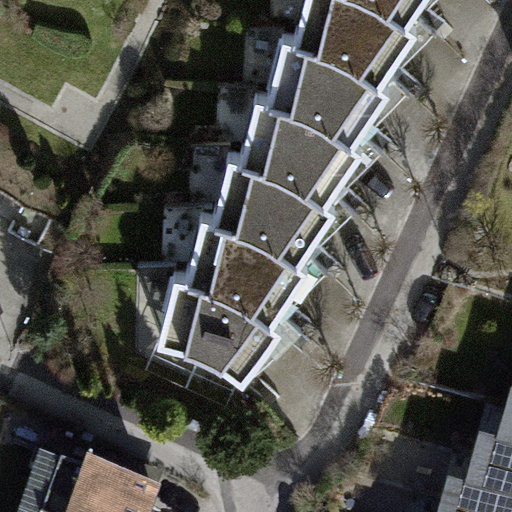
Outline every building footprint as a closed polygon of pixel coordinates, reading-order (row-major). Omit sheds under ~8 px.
[(369,0),(367,7),(450,44),(469,0),(369,0)] [(367,7),(342,62),(426,99),(450,44),(367,7)] [(342,62),(315,122),(399,159),(426,99),(342,62)] [(289,181),(373,218),(399,159),(315,122),(289,181)] [(289,181),(263,240),(347,277),(373,218),(289,181)] [(263,240),(235,303),(319,340),(347,277),(263,240)] [(292,400),(319,340),(235,303),(208,363),(292,400)] [(25,511),(113,511),(36,484),(25,511)] [(511,511),(511,497),(501,511),(511,511)]
